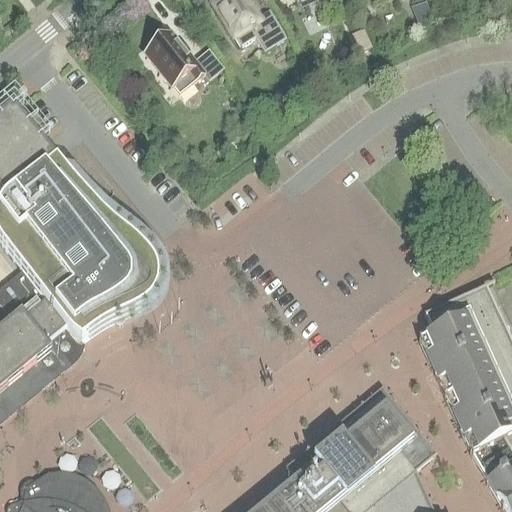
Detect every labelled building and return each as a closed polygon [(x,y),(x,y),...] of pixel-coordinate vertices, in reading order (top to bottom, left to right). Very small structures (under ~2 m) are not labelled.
[(261,23),(255,13),(252,14),(243,0),(228,0),(216,7),(241,50),(255,42),(262,54),(284,41),(270,18),(261,23)] [(424,29),(439,24),(432,3),(417,7),(424,29)] [(188,61),(171,41),(147,60),(180,100),(206,79),(210,85),(224,73),(210,56),(197,66),(191,59),(188,61)] [(289,87),(298,101),(307,95),(299,81),(289,87)] [(0,199),(5,206),(54,167),(13,116),(0,126),(0,199)] [(0,248),(1,249),(2,251),(7,258),(66,333),(72,340),(80,346),(81,347),(93,338),(99,333),(105,330),(109,328),(113,326),(114,327),(115,328),(116,328),(118,329),(119,329),(121,328),(122,327),(123,326),(124,324),(124,322),(123,321),(130,318),(138,314),(144,309),(146,307),(149,305),(151,301),(153,298),(155,295),(156,291),(156,287),(157,284),(157,280),(156,277),(155,273),(154,270),(152,266),(150,263),(145,258),(140,252),(135,247),(129,243),(123,238),(117,233),(112,229),(106,224),(101,219),(91,208),(76,192),(67,182),(55,167),(7,204),(5,206),(2,209),(1,210),(0,211),(0,248)] [(0,295),(0,324),(49,384),(76,362),(78,359),(79,356),(81,353),(82,348),(77,347),(76,345),(72,341),(22,277),(0,295)] [(425,320),(434,339),(419,345),(472,462),(501,511),(511,511),(511,350),(497,317),(486,292),(425,320)] [(0,424),(49,384),(0,324),(0,424)] [(307,456),(306,454),(305,455),(306,457),(290,469),(289,468),(288,469),(289,470),(286,473),(289,477),(287,478),(288,479),(290,478),(297,487),(266,511),(431,511),(416,478),(432,465),(433,466),(435,465),(433,463),(437,461),(434,457),(435,456),(434,455),(433,456),(421,441),(422,440),(421,438),(420,440),(412,431),(414,429),(413,428),(411,429),(403,420),(405,418),(404,417),(402,418),(395,409),(396,408),(395,407),(394,408),(386,399),(388,398),(387,396),(385,398),(383,394),(379,397),(378,396),(377,397),(378,398),(363,410),(362,409),(360,410),(362,411),(352,419),(351,418),(350,419),(351,420),(341,428),(340,427),(339,428),(340,429),(330,437),(329,435),(328,437),(329,438),(319,446),(318,444),(317,445),(318,447),(307,456)] [(107,511),(106,507),(102,502),(97,496),(92,492),(88,488),(83,485),(77,482),(70,480),(64,480),(61,479),(56,479),(48,480),(37,487),(34,486),(30,486),(26,488),(23,490),(21,492),(20,495),(20,499),(20,503),(20,506),(18,508),(16,510),(13,510),(10,511),(9,511),(107,511)]
